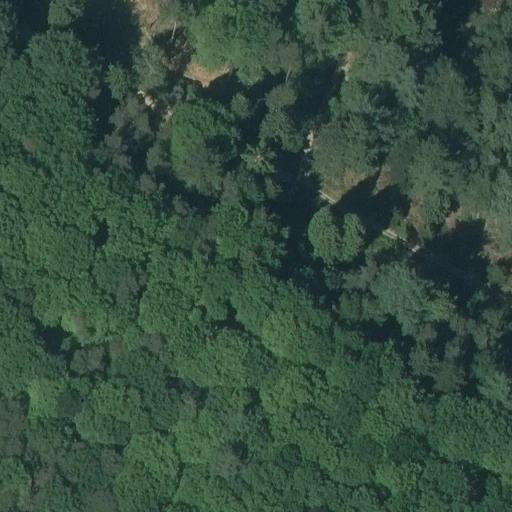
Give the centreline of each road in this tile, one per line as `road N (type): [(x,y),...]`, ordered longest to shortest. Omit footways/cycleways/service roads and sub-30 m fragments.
road 1 (track): [(206,511),(274,198),(293,181)]
road 2 (track): [(380,0),(293,181)]
